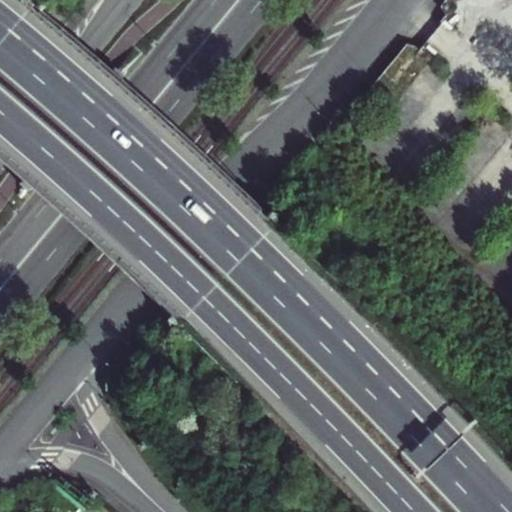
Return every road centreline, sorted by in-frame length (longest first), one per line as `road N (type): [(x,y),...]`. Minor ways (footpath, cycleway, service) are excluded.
road 1 (trunk): [(494,511),(278,287),(0,45)]
road 2 (trunk): [(0,112),(171,267),(413,511)]
road 3 (tertiary): [(84,346),(399,0)]
road 4 (primary): [(0,315),(260,0)]
road 5 (primary): [(215,0),(0,260)]
road 6 (tertiary): [(123,0),(0,152)]
road 7 (unclassified): [(140,489),(90,401),(84,346)]
road 8 (unclassified): [(0,463),(73,460),(140,489)]
road 9 (tertiary): [(0,447),(84,346)]
